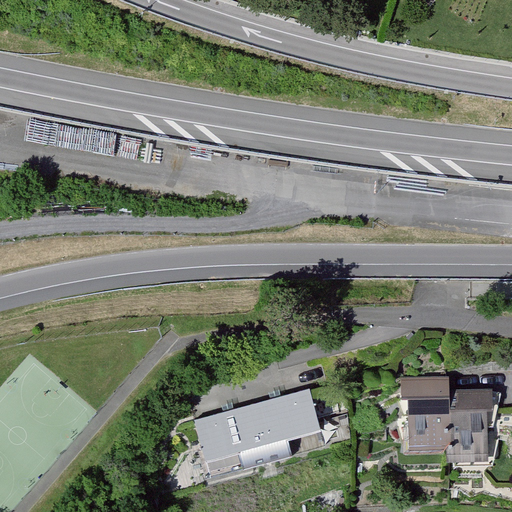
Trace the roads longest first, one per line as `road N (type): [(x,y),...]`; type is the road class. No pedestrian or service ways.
road 1 (motorway): [(511,154),(106,102),(0,80)]
road 2 (motorway): [(0,294),(85,275),(217,261),(511,258)]
road 3 (motorway): [(511,85),(315,48),(159,0)]
